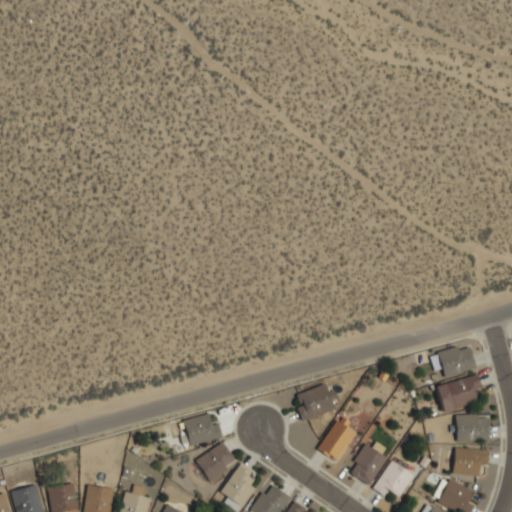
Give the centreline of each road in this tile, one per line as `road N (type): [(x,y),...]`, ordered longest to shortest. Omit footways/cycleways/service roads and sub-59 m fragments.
road 1 (tertiary): [(0,446),(511,299)]
road 2 (residential): [(498,511),(511,482),(488,305)]
road 3 (residential): [(257,432),(367,511)]
